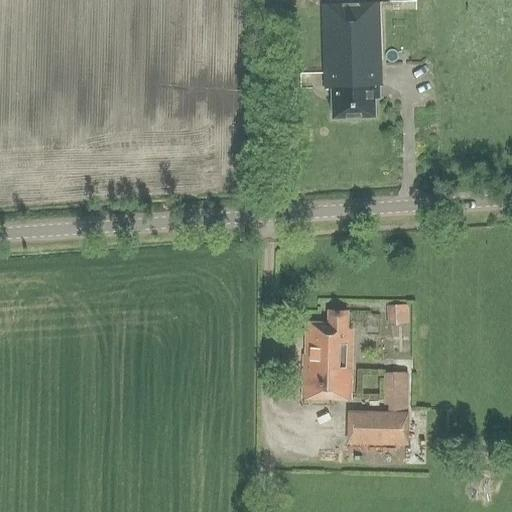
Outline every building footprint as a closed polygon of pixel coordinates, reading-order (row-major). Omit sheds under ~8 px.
[(380,97),(380,84),(382,84),(378,0),(360,0),(323,2),(325,87),(331,87),(333,118),(375,116),(374,97),(380,97)] [(409,324),(408,305),(386,306),(387,325),(409,324)] [(302,397),(351,398),(352,329),(348,328),(349,310),(327,309),(327,322),(306,322),(306,354),(303,354),(302,397)] [(297,332),(285,332),(285,343),(297,343),(297,332)] [(407,444),(408,373),(383,373),(383,405),(388,405),(388,410),(347,410),(347,444),(407,444)]
